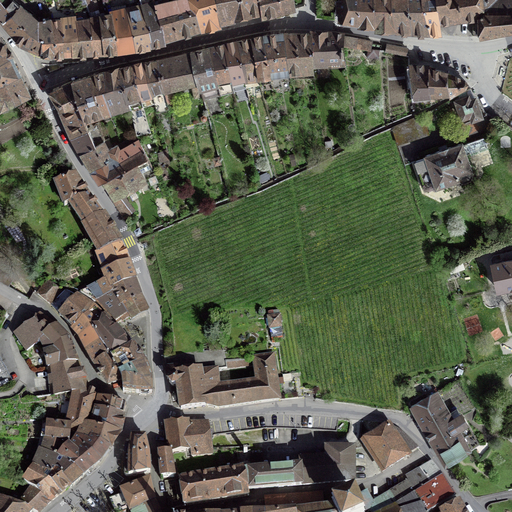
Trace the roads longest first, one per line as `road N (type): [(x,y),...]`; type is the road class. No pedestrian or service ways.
road 1 (residential): [(476,511),(398,418),(296,406),(151,410)]
road 2 (tertiary): [(151,410),(160,396),(148,288),(130,241),(37,84)]
road 3 (residential): [(37,84),(97,60),(307,20)]
road 4 (residential): [(0,286),(71,337),(96,385),(151,410)]
road 5 (residential): [(307,20),(476,59)]
road 6 (tertiary): [(53,511),(107,466),(151,410)]
